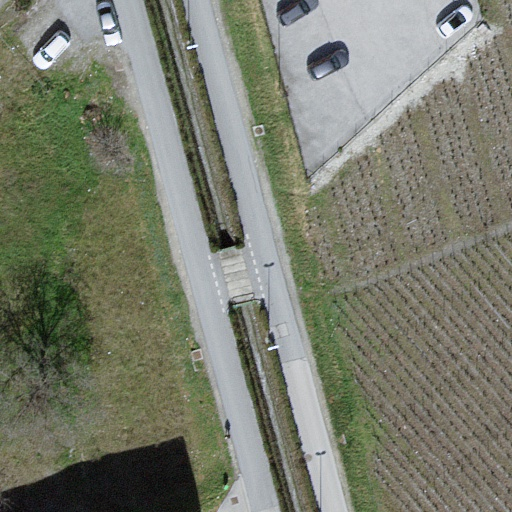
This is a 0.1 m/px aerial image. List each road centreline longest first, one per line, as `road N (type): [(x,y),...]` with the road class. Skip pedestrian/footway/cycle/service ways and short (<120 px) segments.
road 1 (residential): [(123,0),(197,288)]
road 2 (residential): [(273,271),(197,0)]
road 3 (residential): [(336,511),(273,271)]
road 4 (residential): [(197,288),(255,511)]
